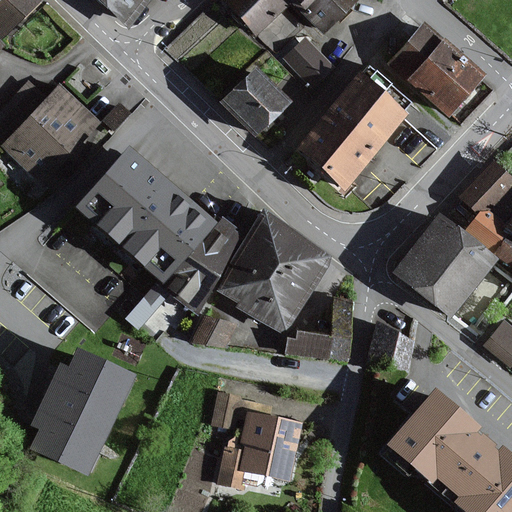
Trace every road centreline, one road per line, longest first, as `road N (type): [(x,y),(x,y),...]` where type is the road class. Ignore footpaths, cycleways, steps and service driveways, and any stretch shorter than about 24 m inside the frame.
road 1 (residential): [(129,51),(300,211),(367,256)]
road 2 (residential): [(373,275),(330,511)]
road 3 (residential): [(511,106),(367,256)]
road 4 (residential): [(373,275),(511,387)]
road 5 (residential): [(423,0),(511,85)]
